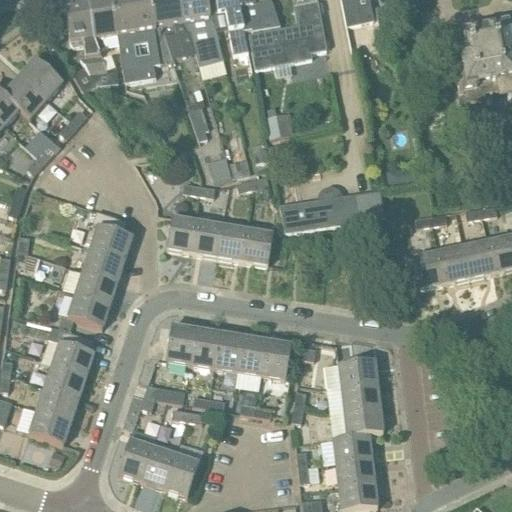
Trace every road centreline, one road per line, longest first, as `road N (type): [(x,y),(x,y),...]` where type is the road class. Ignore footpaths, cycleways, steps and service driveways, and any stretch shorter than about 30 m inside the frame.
road 1 (residential): [(77,511),(140,319),(155,303),(177,298),(405,334)]
road 2 (residential): [(428,503),(405,334)]
